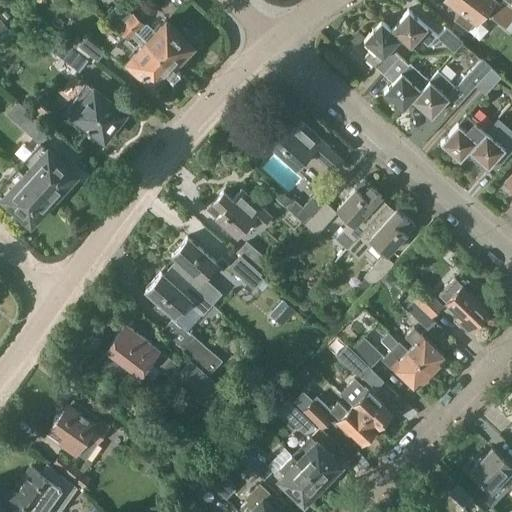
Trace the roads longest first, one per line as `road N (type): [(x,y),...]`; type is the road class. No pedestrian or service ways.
road 1 (residential): [(54,291),(197,113),(271,40)]
road 2 (residential): [(511,246),(271,40)]
road 3 (residential): [(356,511),(511,344)]
